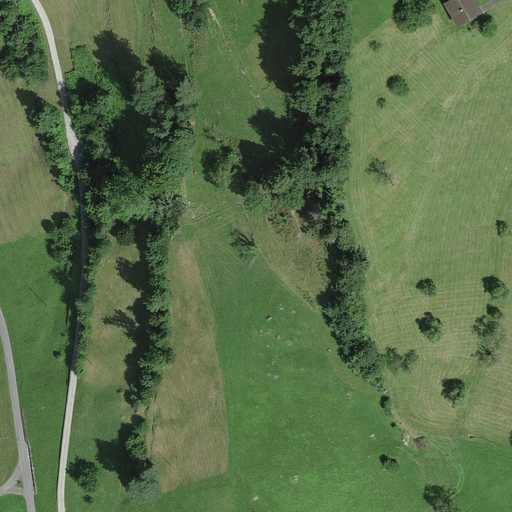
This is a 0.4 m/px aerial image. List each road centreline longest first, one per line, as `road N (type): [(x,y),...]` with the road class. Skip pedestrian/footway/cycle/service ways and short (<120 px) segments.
road 1 (residential): [(61,511),(86,242),(79,160),(34,0)]
road 2 (residential): [(0,321),(31,511)]
